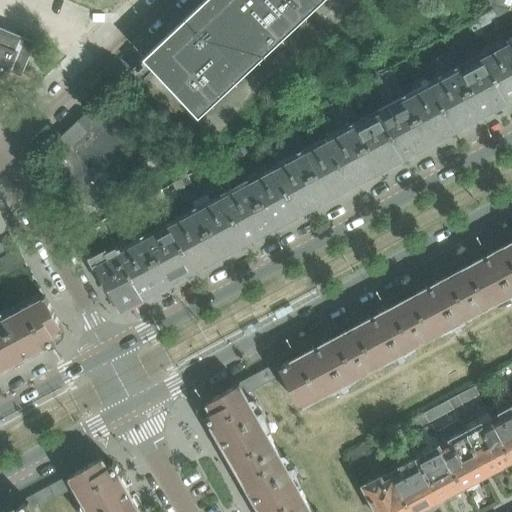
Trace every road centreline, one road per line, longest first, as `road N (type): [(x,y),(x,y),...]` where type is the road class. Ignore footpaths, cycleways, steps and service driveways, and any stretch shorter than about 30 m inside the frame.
road 1 (tertiary): [(511,138),(109,351)]
road 2 (tertiary): [(138,402),(511,200)]
road 3 (residential): [(109,351),(0,149)]
road 4 (residential): [(168,0),(0,149)]
road 5 (tertiary): [(0,477),(138,402)]
road 6 (tertiary): [(109,351),(0,409)]
road 7 (residential): [(191,511),(138,402)]
